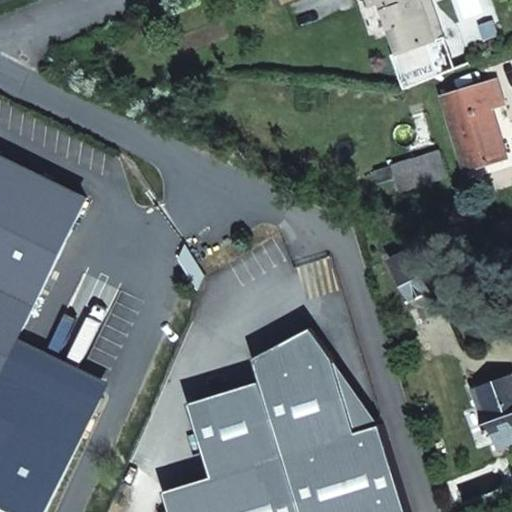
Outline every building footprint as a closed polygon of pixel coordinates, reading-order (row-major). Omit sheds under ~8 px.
[(381,4),(398,53),(420,45),(429,42),(416,0),(367,0),(370,8),(381,4)] [(429,42),(420,45),(433,80),(452,74),(439,39),(429,42)] [(420,45),(398,53),(409,88),(433,80),(420,45)] [(497,83),(442,100),(458,149),(466,171),(498,163),(482,112),(503,105),(497,83)] [(90,197),(0,153),(0,381),(14,353),(90,197)] [(421,161),(429,186),(448,180),(441,154),(421,161)] [(390,171),(393,182),(397,196),(429,186),(421,161),(390,171)] [(390,171),(368,178),(373,188),(393,182),(390,171)] [(446,204),(434,223),(448,230),(458,211),(446,204)] [(411,250),(392,261),(413,301),(433,289),(411,250)] [(316,329),(257,360),(263,382),(302,511),(410,511),(384,426),(337,359),(316,329)] [(0,497),(60,375),(14,353),(0,381),(0,497)] [(511,376),(474,391),(500,450),(511,445),(511,376)] [(302,511),(263,382),(192,403),(214,477),(166,491),(172,511),(302,511)]
